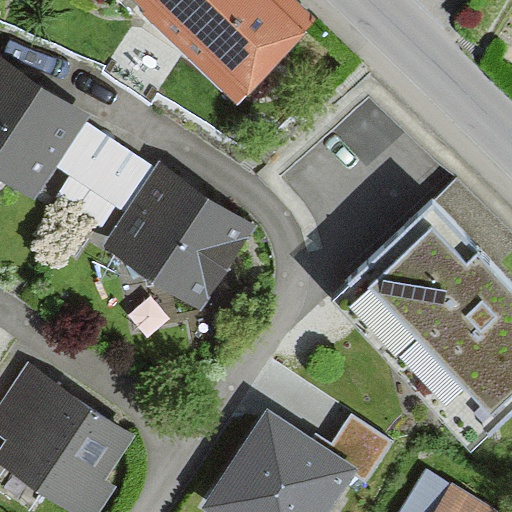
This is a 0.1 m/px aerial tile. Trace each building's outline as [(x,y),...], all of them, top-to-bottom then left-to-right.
[(294,19),(274,0),(157,0),(239,77),(294,19)] [(181,56),(133,24),(101,72),(149,103),(181,56)] [(122,146),(0,64),(0,161),(30,182),(47,157),(73,174),(59,195),(80,209),(122,146)] [(242,225),(122,146),(80,209),(100,222),(114,202),(135,215),(118,240),(143,257),(148,281),(172,276),(197,293),(213,268),(228,265),(226,249),(242,225)] [(511,281),(432,196),(345,278),(396,333),(400,330),(491,427),(511,406),(511,281)] [(124,429),(54,383),(5,456),(87,511),(106,483),(93,475),(124,429)] [(313,511),(343,468),(268,418),(213,499),(232,511),(313,511)] [(494,511),(452,486),(435,511),(417,511),(410,508),(407,511),(494,511)]
